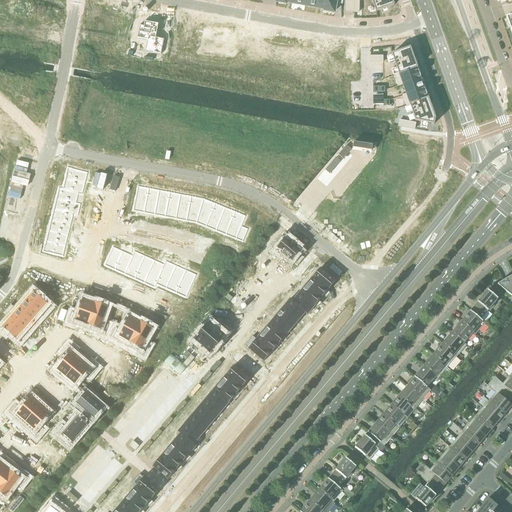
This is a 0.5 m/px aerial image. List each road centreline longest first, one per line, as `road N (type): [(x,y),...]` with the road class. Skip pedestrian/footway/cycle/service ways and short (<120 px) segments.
road 1 (residential): [(48,148),(248,189),(360,276),(161,511)]
road 2 (secondary): [(484,162),(191,511)]
road 3 (secondary): [(243,511),(511,203)]
road 4 (residential): [(272,511),(478,269),(511,246)]
road 5 (residential): [(170,0),(329,31),(415,24)]
road 6 (unclassified): [(422,0),(484,162)]
road 7 (residential): [(20,259),(171,314)]
road 8 (unclassified): [(509,143),(458,0)]
road 9 (residential): [(77,0),(48,148)]
